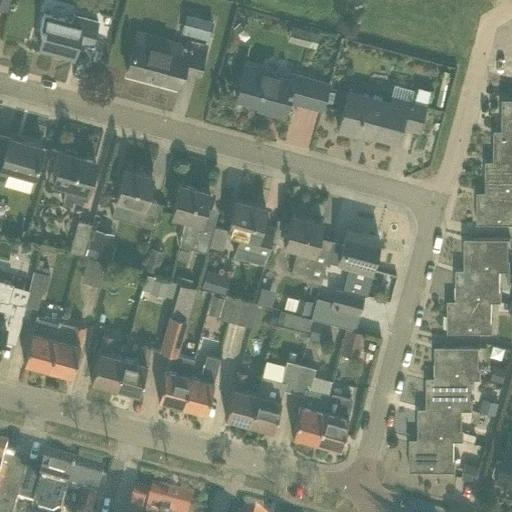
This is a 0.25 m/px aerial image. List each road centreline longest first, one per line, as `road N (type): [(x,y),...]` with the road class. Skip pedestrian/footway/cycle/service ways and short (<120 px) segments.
road 1 (residential): [(434,200),(0,82)]
road 2 (tertiary): [(353,489),(0,390)]
road 3 (residential): [(353,489),(434,200)]
road 4 (residential): [(434,200),(475,68)]
